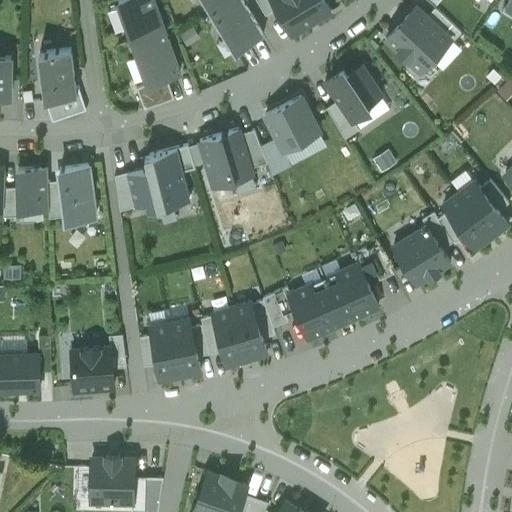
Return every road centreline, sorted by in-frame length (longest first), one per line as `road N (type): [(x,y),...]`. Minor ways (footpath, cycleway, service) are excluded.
road 1 (residential): [(392,0),(328,54),(266,90),(197,117),(102,132)]
road 2 (residential): [(237,395),(359,355),(511,265)]
road 3 (residential): [(0,425),(164,413),(237,395)]
road 4 (residential): [(237,395),(257,445),(361,511)]
road 5 (residential): [(511,371),(480,511)]
road 6 (residential): [(102,132),(84,0)]
